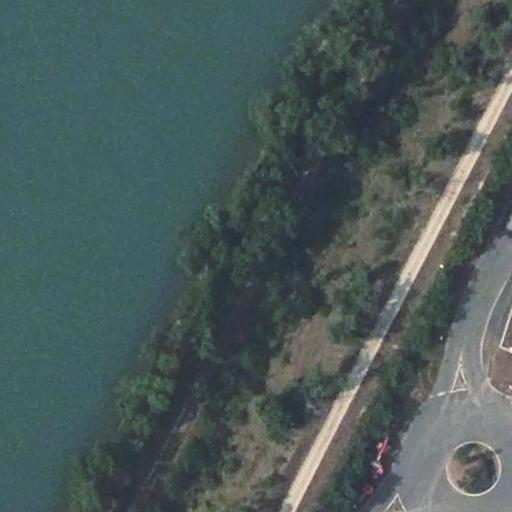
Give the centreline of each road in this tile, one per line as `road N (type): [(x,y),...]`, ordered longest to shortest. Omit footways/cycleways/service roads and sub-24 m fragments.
road 1 (track): [(134,511),(397,0)]
road 2 (track): [(286,511),(511,72)]
road 3 (unclassified): [(460,405),(465,328),(511,237)]
road 4 (unclassified): [(460,405),(441,412),(415,443),(410,464),(422,502)]
